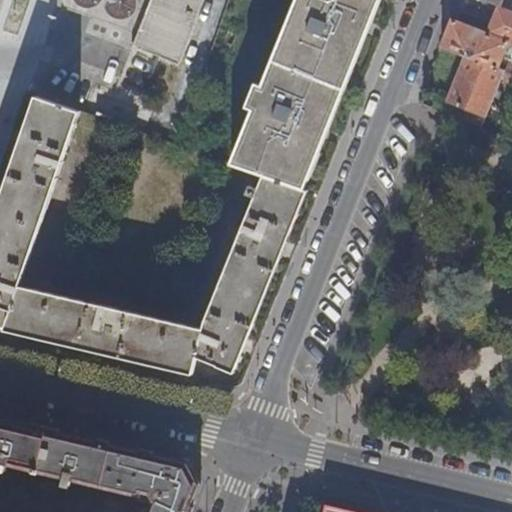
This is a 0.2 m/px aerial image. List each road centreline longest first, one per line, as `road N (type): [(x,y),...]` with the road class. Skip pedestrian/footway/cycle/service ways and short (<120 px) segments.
road 1 (residential): [(263,444),(433,0)]
road 2 (residential): [(0,392),(263,444)]
road 3 (residential): [(263,444),(511,502)]
